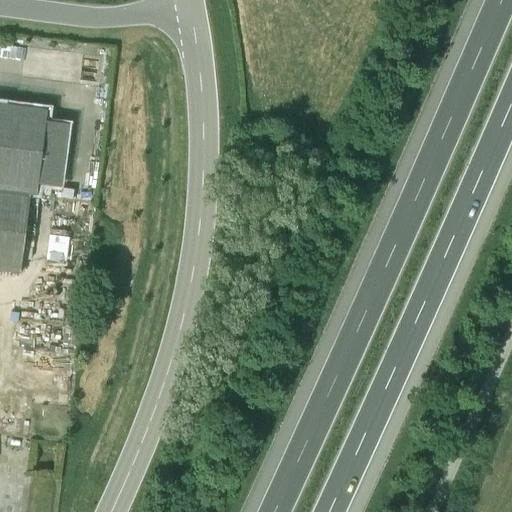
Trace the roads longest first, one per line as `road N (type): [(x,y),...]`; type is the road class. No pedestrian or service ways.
road 1 (motorway): [(505,0),(272,511)]
road 2 (unclassified): [(190,1),(203,138),(199,236),(181,330),(111,511)]
road 3 (motorway): [(331,511),(511,118)]
road 4 (unclassified): [(0,7),(118,19),(190,1)]
road 5 (track): [(436,511),(511,347)]
